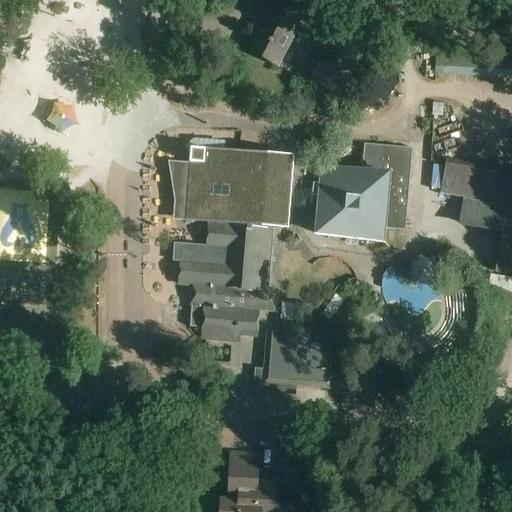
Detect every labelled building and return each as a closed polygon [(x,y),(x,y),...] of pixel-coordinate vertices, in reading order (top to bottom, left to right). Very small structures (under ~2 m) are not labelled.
[(251,32),(252,33),(258,36),(250,52),(278,66),(296,30),(279,22),(283,13),(265,4),(251,32)] [(352,79),(327,59),(311,78),(336,99),(352,79)] [(364,145),(362,170),(321,166),(315,237),(386,244),(387,230),(405,232),(413,149),(364,145)] [(177,221),(185,222),(208,224),(208,226),(206,246),(194,245),(192,264),(182,263),(181,285),(191,286),(190,306),(192,306),(191,328),(204,329),(203,340),(239,343),(240,336),(257,337),(259,311),(274,312),(276,292),(267,291),(272,233),(272,228),(286,229),(291,155),(191,147),(189,162),(172,161),(179,198),(177,221)] [(511,167),(445,157),(439,191),(511,203),(511,167)] [(498,270),(511,272),(511,207),(464,200),(461,222),(505,229),(498,270)] [(410,272),(410,273),(417,281),(425,281),(434,275),(435,271),(435,265),(437,263),(434,258),(429,260),(421,258),(412,264),(410,272)] [(286,323),(285,333),(269,331),(265,371),(266,371),(265,384),(281,385),(281,386),(330,390),(335,337),(333,337),(334,327),(286,323)] [(258,455),(231,454),(229,493),(233,493),(232,501),(221,501),(220,511),(274,511),(275,482),(257,482),(258,455)]
